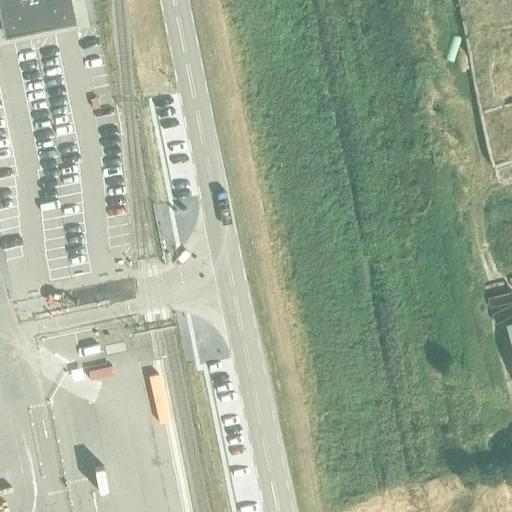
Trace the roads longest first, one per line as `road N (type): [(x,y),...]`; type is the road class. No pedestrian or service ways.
road 1 (unknown): [(116,299),(56,0)]
road 2 (unknown): [(32,320),(77,511)]
road 3 (unknown): [(32,320),(0,151)]
